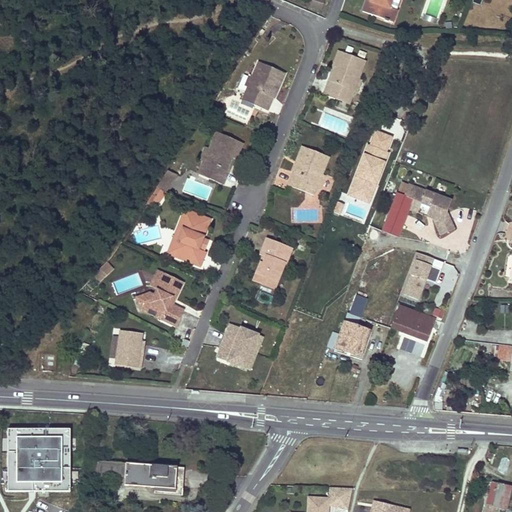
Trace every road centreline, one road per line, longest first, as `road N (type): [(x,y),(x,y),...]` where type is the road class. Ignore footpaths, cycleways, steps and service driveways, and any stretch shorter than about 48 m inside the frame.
road 1 (residential): [(310,36),(310,55),(184,364)]
road 2 (residential): [(511,149),(410,428)]
road 3 (secondary): [(0,397),(290,419)]
road 4 (secondary): [(290,419),(410,428)]
